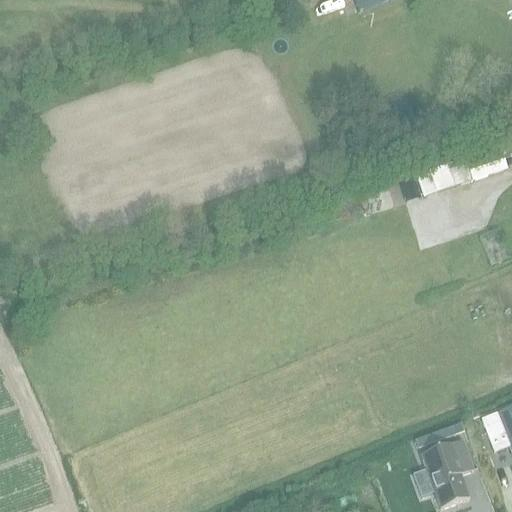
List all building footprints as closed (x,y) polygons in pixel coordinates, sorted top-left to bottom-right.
[(353,0),(354,3),(358,13),(389,2),(395,0),(353,0)] [(449,172),(454,190),(506,173),(501,155),(449,172)] [(511,410),(497,417),(482,422),(494,454),(509,448),(511,456),(511,410)] [(462,443),(420,458),(425,472),(434,496),(439,511),(442,511),(469,502),(460,478),(473,473),(462,443)] [(352,496),(332,503),(335,511),(355,504),(352,496)]
